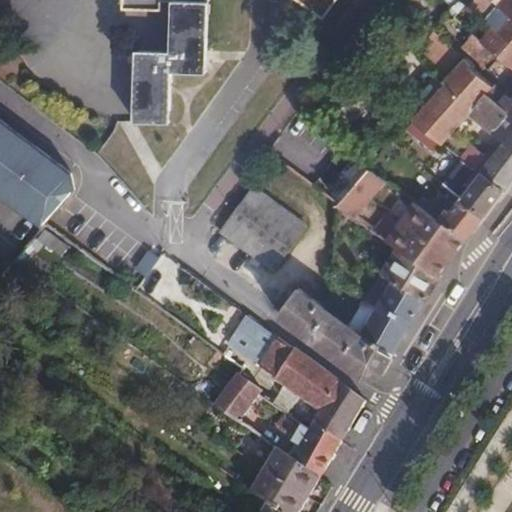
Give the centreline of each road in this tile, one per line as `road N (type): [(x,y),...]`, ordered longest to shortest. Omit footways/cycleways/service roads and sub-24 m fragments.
road 1 (unclassified): [(407,421),(178,249)]
road 2 (unclassified): [(0,97),(163,240)]
road 3 (secondary): [(407,421),(493,277)]
